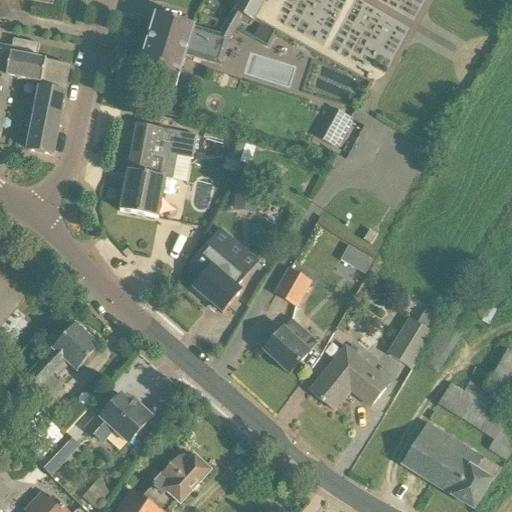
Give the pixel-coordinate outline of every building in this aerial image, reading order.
[(233,0),(234,1),(231,11),(253,23),(254,24),(266,3),(267,3),(268,0),(233,0)] [(250,27),(253,23),(231,11),(221,38),(155,18),(141,64),(143,64),(139,76),(176,87),(179,75),(181,76),(186,57),(221,67),(229,40),(240,21),(250,27)] [(70,68),(46,63),(37,61),(40,46),(4,39),(2,50),(0,49),(0,84),(7,86),(9,79),(41,86),(28,152),(53,157),(70,68)] [(0,128),(8,86),(7,86),(0,84),(0,128)] [(334,109),(321,139),(338,146),(351,116),(334,109)] [(196,138),(157,130),(137,126),(129,173),(165,180),(172,181),(177,157),(192,160),(196,138)] [(249,147),(227,140),(221,160),(241,166),(244,156),(246,157),(249,147)] [(165,180),(129,173),(128,172),(128,173),(128,174),(121,212),(120,212),(120,213),(158,220),(159,219),(158,219),(161,202),(165,180)] [(235,186),(233,212),(256,215),(259,188),(235,186)] [(370,231),(364,242),(371,247),(378,236),(370,231)] [(249,276),(233,263),(210,243),(188,268),(201,280),(192,290),(223,315),(242,293),(238,288),(249,276)] [(375,260),(350,247),(343,261),(367,275),(375,260)] [(273,296),(277,298),(297,310),(313,284),(289,269),(273,296)] [(480,304),(461,294),(423,361),(441,372),(480,304)] [(388,356),(413,370),(442,320),(425,310),(416,325),(408,321),(388,356)] [(318,345),(303,331),(292,322),(284,330),(263,352),(289,377),(318,345)] [(76,374),(86,363),(100,348),(76,326),(15,391),(33,407),(42,398),(46,402),(59,387),(51,379),(65,364),(76,374)] [(371,409),(391,384),(347,348),(310,393),(334,412),(350,392),(371,409)] [(511,354),(507,352),(487,387),(511,401),(511,354)] [(511,410),(469,384),(464,393),(451,385),(437,407),(494,443),(489,450),(505,460),(511,449),(511,410)] [(127,447),(139,434),(152,419),(139,407),(136,410),(122,397),(108,412),(105,410),(97,419),(86,430),(102,444),(112,433),(127,447)] [(85,413),(75,404),(73,401),(52,423),(41,412),(16,439),(40,462),(59,444),(66,436),(65,435),(85,413)] [(473,511),(474,511),(499,471),(481,460),(483,458),(428,424),(402,467),(452,498),(451,499),(473,511)] [(51,479),(72,457),(80,449),(66,436),(59,444),(40,462),(36,466),(51,479)] [(178,507),(195,489),(208,474),(195,462),(192,464),(183,455),(144,497),(160,511),(168,511),(175,504),(178,507)] [(91,501),(98,507),(110,494),(108,492),(105,486),(91,501)] [(156,511),(131,495),(119,511),(156,511)] [(26,511),(66,511),(53,500),(50,504),(42,496),(26,511)]
